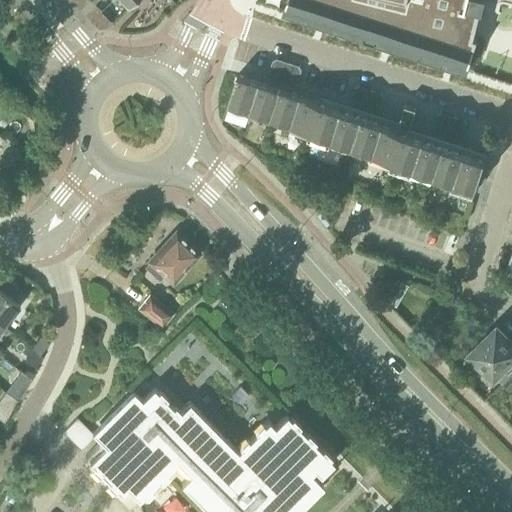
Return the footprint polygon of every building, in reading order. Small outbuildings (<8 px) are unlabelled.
[(288,0),(285,10),(287,11),(365,36),(366,36),(366,37),(367,37),(367,36),(368,36),(369,33),(376,35),(375,38),(375,39),(375,40),(376,40),(377,40),(466,69),(466,70),(468,70),(478,37),(474,36),(481,9),(482,9),(484,0),(288,0)] [(269,75),(271,79),(293,87),(298,84),(303,70),(300,65),(278,58),(273,60),(269,75)] [(227,109),(476,191),(487,156),(239,74),(227,109)] [(356,88),(351,102),(353,107),(375,114),(380,112),(385,97),(383,92),(360,85),(356,88)] [(412,125),(413,121),(418,107),(406,104),(400,122),(412,125)] [(467,124),(465,121),(465,120),(443,112),(438,115),(433,129),(436,134),(458,141),(462,139),(467,124)] [(150,258),(150,259),(145,265),(159,278),(165,272),(172,279),(199,251),(176,230),(150,258)] [(0,321),(3,324),(19,303),(14,298),(21,289),(0,271),(0,321)] [(161,325),(172,311),(149,292),(138,306),(161,325)] [(491,380),(503,368),(504,369),(511,363),(511,364),(511,347),(494,330),(476,348),(470,347),(467,351),(467,356),(491,380)] [(34,348),(27,358),(38,366),(45,356),(34,348)] [(291,511),(322,482),(311,472),(315,468),(321,474),(334,461),(287,413),(275,425),(269,419),(238,449),(189,400),(179,411),(154,385),(142,397),(136,391),(94,432),(106,444),(89,460),(121,492),(127,486),(139,498),(177,460),(190,473),(181,482),(210,511),(223,511),(226,509),(229,511),(291,511)]
